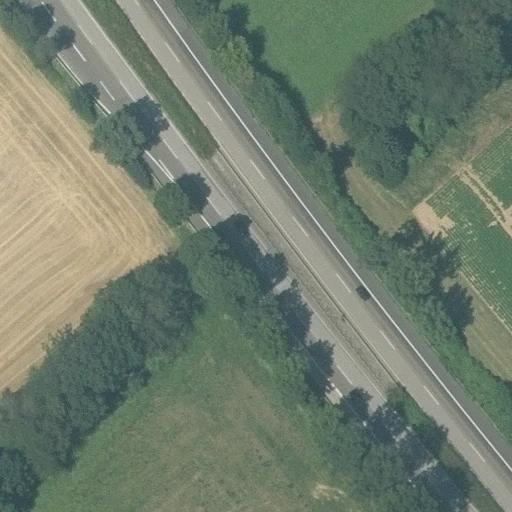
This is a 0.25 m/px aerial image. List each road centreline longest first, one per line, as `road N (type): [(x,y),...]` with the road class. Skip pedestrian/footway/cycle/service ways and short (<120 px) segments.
road 1 (motorway): [(56,0),(448,511)]
road 2 (motorway): [(511,504),(366,323),(131,0)]
